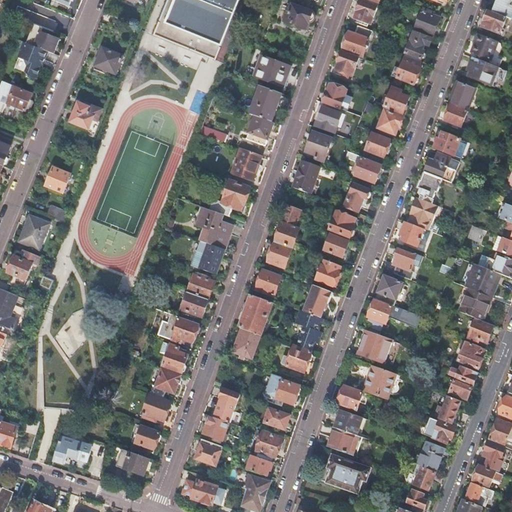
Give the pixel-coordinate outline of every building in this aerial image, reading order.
[(172,0),(166,19),(224,42),(239,0),(172,0)] [(379,7),(361,0),(357,12),(358,12),(355,19),(372,25),(379,7)] [(511,0),(499,0),(494,13),(511,20),(511,18),(511,0)] [(55,1),(52,8),(64,13),(66,6),(55,1)] [(289,4),(284,16),(287,17),(285,22),(307,30),(313,13),(289,4)] [(423,12),(415,30),(434,38),(441,19),(423,12)] [(488,12),(482,27),(501,35),(507,20),(488,12)] [(373,32),(359,27),(356,35),(350,33),(349,34),(348,34),(345,41),(347,41),(344,50),(364,57),(373,32)] [(35,46),(48,51),(54,54),(56,49),(59,40),(41,32),(35,46)] [(433,39),(415,32),(412,39),(406,54),(422,60),(425,52),(423,51),(425,45),(430,46),(433,39)] [(480,56),(479,60),(482,62),(489,64),(496,67),(499,68),(502,60),(498,58),(493,56),(498,43),(479,36),(472,53),(480,56)] [(36,81),(48,51),(35,46),(25,42),(19,57),(27,60),(29,66),(26,73),(28,78),(36,81)] [(501,44),(498,43),(493,56),(498,58),(502,48),(501,44)] [(102,48),(95,66),(116,75),(123,57),(102,48)] [(359,59),(343,52),(339,63),(340,64),(337,71),(353,77),(359,59)] [(285,88),(285,87),(282,85),(286,73),(290,75),(293,67),(262,56),(254,77),(285,88)] [(406,59),(398,79),(415,85),(422,68),(420,68),(422,65),(406,59)] [(489,64),(482,62),(481,66),(471,63),(468,71),(471,72),(469,77),(483,82),(489,85),(496,67),(489,64)] [(1,89),(0,88),(0,113),(1,114),(6,103),(16,107),(17,110),(22,112),(24,110),(26,111),(28,106),(32,107),(34,103),(33,101),(30,100),(33,95),(4,82),(1,89)] [(456,94),(453,103),(467,109),(470,102),(472,103),(474,98),(472,97),(475,90),(458,83),(454,93),(456,94)] [(328,93),(324,103),(341,109),(347,91),(331,85),(328,93)] [(261,86),(251,114),(256,116),(273,122),(283,94),(261,86)] [(391,92),(385,108),(403,115),(408,102),(399,99),(400,95),(391,92)] [(78,103),(70,122),(88,130),(92,120),(97,122),(102,110),(90,105),(89,107),(78,103)] [(322,104),(315,126),(338,134),(346,113),(322,104)] [(448,114),(446,121),(462,127),(468,111),(452,105),(450,106),(449,107),(448,109),(447,110),(448,112),(448,114)] [(386,112),(379,129),(396,136),(403,118),(386,112)] [(266,147),(274,123),(273,122),(256,116),(247,140),(266,147)] [(228,139),(229,131),(206,127),(205,136),(228,139)] [(435,141),(434,145),(435,147),(435,149),(454,156),(461,140),(443,133),(440,139),(439,139),(438,140),(435,141)] [(313,134),(307,152),(317,156),(316,159),(325,163),(333,141),(313,134)] [(373,135),(367,151),(385,159),(387,151),(390,150),(392,145),(391,143),(391,142),(373,135)] [(10,142),(0,137),(0,142),(7,146),(9,147),(10,142)] [(263,156),(241,148),(232,173),(253,181),(263,156)] [(348,152),(346,159),(358,163),(359,161),(361,162),(355,177),(375,184),(382,167),(364,160),(364,158),(348,152)] [(425,173),(443,180),(451,184),(459,163),(438,155),(436,160),(434,162),(430,160),(425,173)] [(304,161),(294,188),(312,195),(321,168),(304,161)] [(53,168),(46,186),(64,193),(71,175),(53,168)] [(418,199),(431,204),(435,195),(437,195),(443,180),(425,173),(422,182),(421,181),(418,188),(420,189),(418,194),(420,195),(418,199)] [(251,188),(231,181),(223,203),(215,200),(211,211),(223,215),(230,218),(234,208),(242,212),(244,207),(251,188)] [(354,185),(345,208),(359,214),(362,207),(361,207),(364,199),(367,200),(367,199),(368,199),(369,199),(371,195),(371,193),(370,192),(354,185)] [(414,215),(410,224),(429,231),(432,223),(434,224),(440,207),(431,204),(418,199),(414,208),(417,209),(415,216),(414,215)] [(511,206),(508,205),(502,220),(508,222),(511,223),(511,206)] [(47,216),(63,223),(67,213),(51,206),(47,216)] [(286,216),(304,223),(304,221),(299,219),(302,211),(289,207),(286,216)] [(205,230),(201,241),(202,242),(209,244),(226,250),(235,226),(221,221),(223,215),(211,211),(203,208),(196,227),(205,230)] [(337,212),(330,230),(350,238),(351,237),(354,235),(355,231),(354,229),(355,227),(354,227),(356,220),(337,212)] [(283,224),(276,243),(293,249),(294,249),(304,223),(286,216),(283,224)] [(30,217),(20,242),(39,250),(49,224),(30,217)] [(405,224),(401,235),(403,237),(402,241),(417,247),(423,231),(405,224)] [(469,236),(483,242),(488,230),(474,224),(469,236)] [(331,235),(325,251),(343,258),(349,242),(331,235)] [(500,251),(505,239),(505,238),(500,236),(494,250),(500,252),(500,251)] [(511,241),(505,239),(500,251),(511,255),(511,241)] [(191,266),(200,269),(217,275),(226,250),(209,244),(202,242),(198,251),(197,251),(191,266)] [(293,249),(276,243),(269,262),(286,269),(293,249)] [(397,267),(394,274),(411,281),(414,273),(411,272),(413,267),(418,270),(423,259),(417,257),(398,250),(395,258),(397,258),(394,266),(397,267)] [(511,258),(501,254),(494,271),(501,274),(511,278),(511,258)] [(14,257),(8,274),(26,281),(33,265),(14,257)] [(341,266),(325,260),(322,266),(316,280),(334,287),(336,280),(337,280),(340,274),(339,274),(341,266)] [(476,264),(469,283),(492,292),(495,285),(496,286),(501,274),(494,271),(476,264)] [(453,268),(443,265),(440,272),(450,276),(453,268)] [(283,276),(264,269),(257,290),(275,297),(283,276)] [(195,275),(188,293),(209,300),(215,282),(195,275)] [(379,293),(376,299),(393,306),(395,306),(397,300),(404,284),(385,277),(379,293)] [(0,282),(0,289),(10,294),(12,287),(0,282)] [(469,283),(467,288),(469,289),(490,297),(492,292),(469,283)] [(319,287),(314,285),(310,296),(314,298),(319,287)] [(303,311),(321,318),(325,309),(327,303),(329,304),(333,293),(319,287),(314,298),(310,296),(303,311)] [(10,294),(0,289),(0,324),(14,331),(18,322),(9,318),(18,297),(10,294)] [(469,289),(460,312),(483,321),(493,298),(490,297),(469,289)] [(209,300),(188,293),(182,310),(203,318),(209,300)] [(252,295),(240,329),(242,329),(261,336),(273,303),(252,295)] [(417,328),(422,317),(395,306),(393,306),(393,307),(375,301),(373,302),(371,307),(372,310),(369,318),(373,320),(371,323),(373,324),(371,328),(381,332),(384,324),(386,325),(389,317),(417,328)] [(302,326),(295,345),(311,351),(315,342),(318,331),(323,319),(321,318),(303,311),(298,309),(293,323),(302,326)] [(181,318),(167,313),(159,335),(181,343),(182,339),(193,343),(200,326),(181,319),(181,318)] [(468,339),(478,343),(479,340),(487,344),(494,327),(476,320),(468,339)] [(253,360),(261,336),(242,329),(234,353),(253,360)] [(318,331),(315,342),(319,344),(323,333),(318,331)] [(366,332),(358,354),(385,364),(393,342),(366,332)] [(479,369),(484,357),(481,356),(484,349),(466,342),(459,361),(479,369)] [(171,345),(164,366),(182,373),(189,355),(178,351),(179,348),(171,345)] [(294,346),(287,366),(305,373),(312,353),(294,346)] [(388,400),(397,375),(365,363),(356,389),(388,400)] [(475,372),(463,367),(461,372),(454,369),(451,376),(458,379),(474,386),(477,378),(473,376),(475,372)] [(163,370),(156,388),(161,390),(160,393),(165,395),(166,391),(175,394),(181,376),(163,370)] [(286,379),(278,376),(274,388),(273,387),(270,389),(268,395),(270,399),(272,400),(273,400),(272,404),(282,407),(284,401),(289,403),(294,405),(300,387),(285,382),(286,379)] [(468,401),(474,388),(456,381),(451,394),(468,401)] [(345,387),(339,403),(358,410),(363,393),(345,387)] [(214,417),(230,423),(240,394),(223,388),(217,405),(219,406),(214,417)] [(150,395),(142,417),(151,421),(153,417),(165,422),(171,402),(150,395)] [(435,418),(453,425),(462,402),(449,396),(444,408),(439,406),(435,418)] [(511,399),(507,397),(501,413),(511,417),(511,399)] [(270,409),(265,423),(285,430),(290,416),(270,409)] [(356,436),(357,436),(363,418),(341,410),(335,428),(356,436)] [(214,417),(211,416),(204,433),(223,440),(230,423),(214,417)] [(457,429),(430,418),(424,435),(447,444),(450,437),(453,438),(457,429)] [(511,423),(499,418),(490,441),(504,447),(506,442),(511,444),(511,423)] [(18,429),(0,423),(0,444),(12,448),(18,429)] [(142,427),(136,444),(154,451),(160,433),(142,427)] [(328,447),(353,456),(356,448),(352,447),(356,436),(335,428),(328,447)] [(264,433),(257,451),(276,457),(283,439),(264,433)] [(71,441),(61,438),(54,462),(64,465),(67,456),(71,457),(72,454),(79,456),(82,444),(71,441)] [(223,447),(205,440),(203,444),(202,444),(197,458),(216,466),(223,447)] [(444,456),(446,449),(427,442),(425,449),(418,465),(419,465),(437,472),(437,473),(444,456)] [(489,459),(485,467),(499,472),(503,462),(501,461),(506,450),(489,443),(484,457),(489,459)] [(151,460),(123,450),(117,467),(145,477),(151,460)] [(252,456),(247,470),(267,476),(269,471),(271,471),(274,463),(252,456)] [(331,470),(326,483),(358,495),(363,481),(366,483),(370,470),(332,456),(327,469),(331,470)] [(503,462),(499,472),(505,474),(509,464),(503,462)] [(496,472),(480,466),(474,481),(490,487),(496,472)] [(429,491),(436,474),(423,469),(420,478),(418,477),(415,485),(429,491)] [(201,482),(204,475),(193,472),(191,471),(184,494),(194,497),(195,499),(211,504),(214,503),(218,488),(201,482)] [(249,476),(245,489),(247,490),(242,507),(258,511),(260,511),(270,482),(249,476)] [(473,483),(467,499),(486,507),(489,499),(491,500),(495,492),(484,487),(473,483)] [(2,488),(1,489),(0,492),(0,511),(5,511),(14,493),(2,488)] [(413,505),(411,511),(414,511),(424,511),(428,503),(425,502),(426,498),(413,492),(409,503),(413,505)] [(463,501),(458,511),(481,511),(483,509),(463,501)]
